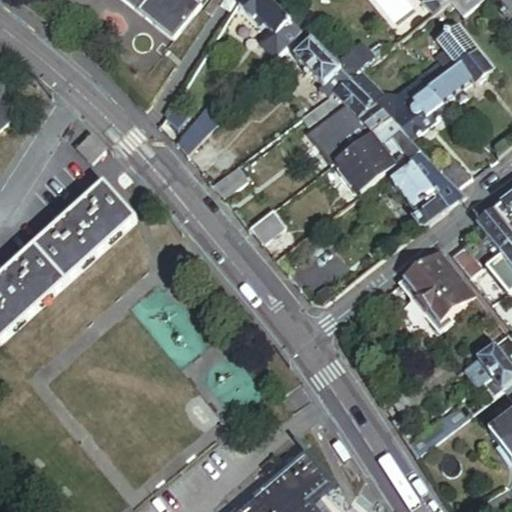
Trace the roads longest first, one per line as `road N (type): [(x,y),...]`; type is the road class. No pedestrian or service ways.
road 1 (tertiary): [(0,26),(81,92),(302,344)]
road 2 (residential): [(511,180),(302,344)]
road 3 (tertiary): [(302,344),(417,511)]
